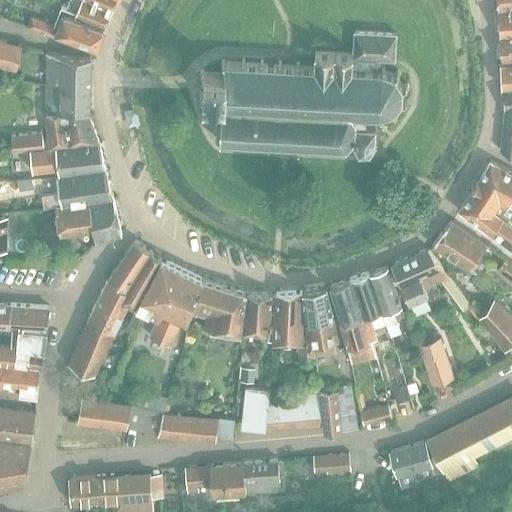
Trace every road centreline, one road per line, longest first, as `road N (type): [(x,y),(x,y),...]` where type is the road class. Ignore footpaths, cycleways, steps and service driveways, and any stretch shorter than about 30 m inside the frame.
road 1 (residential): [(45,464),(402,433),(511,374)]
road 2 (residential): [(482,147),(459,192),(409,240),(310,277),(274,282),(228,273),(174,250),(138,215)]
road 3 (residential): [(45,464),(58,350),(75,294)]
road 4 (residential): [(138,215),(107,129),(104,53)]
road 5 (residential): [(485,0),(494,71),(482,147)]
